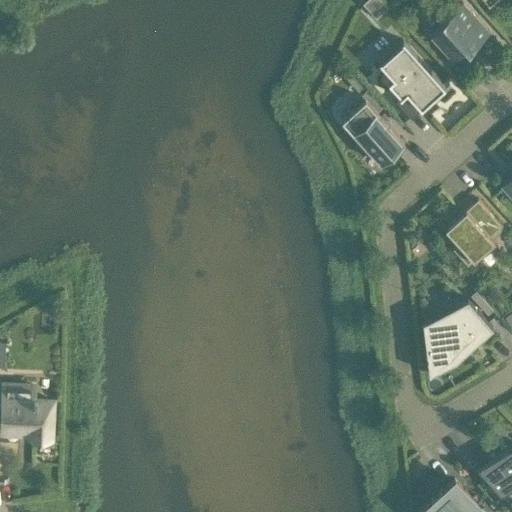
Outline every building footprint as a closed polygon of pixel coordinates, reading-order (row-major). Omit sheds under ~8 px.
[(468,50),(489,31),(461,1),(440,20),(443,23),(430,34),(452,58),(465,47),(468,50)] [(394,98),(409,116),(444,84),(402,38),(401,39),(402,40),(381,60),(380,58),(378,59),(393,76),(388,80),(400,93),(394,98)] [(379,161),(403,140),(376,110),(384,103),(373,92),(366,98),(364,96),(340,118),(357,136),(353,139),(366,153),(370,150),(379,161)] [(511,173),(500,185),(511,198),(511,173)] [(477,197),(444,227),(458,242),(452,247),(467,263),(494,240),(489,235),(501,224),(477,197)] [(492,308),(475,289),(470,294),(487,313),(492,308)] [(422,319),(422,321),(426,319),(431,329),(424,332),(425,341),(424,341),(428,372),(429,371),(429,369),(454,356),(451,335),(457,330),(465,340),(486,321),(491,326),(492,325),(467,296),(422,319)] [(30,432),(49,433),(50,398),(35,397),(35,394),(33,394),(33,384),(3,383),(1,426),(30,427),(30,432)] [(511,443),(476,465),(501,491),(511,484),(511,443)] [(431,498),(418,510),(420,511),(485,511),(454,477),(441,489),(441,488),(430,497),(431,498)]
